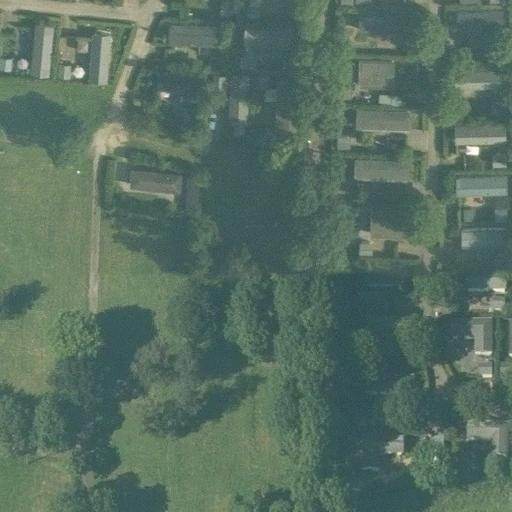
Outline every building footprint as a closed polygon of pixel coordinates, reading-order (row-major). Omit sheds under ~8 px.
[(233,1),(220,1),(220,14),(233,14),(233,1)] [(261,1),(248,1),(248,15),(261,15),(261,1)] [(504,27),(503,9),(456,10),(457,28),(504,27)] [(406,32),(406,14),(359,13),(358,31),(406,32)] [(52,19),(36,19),(32,71),(48,73),(52,19)] [(219,44),(220,27),(169,25),(168,43),(219,44)] [(291,46),(292,29),(244,26),(243,44),(291,46)] [(110,30),(94,30),(90,78),(106,79),(110,30)] [(348,38),(336,38),(336,49),(348,50),(348,38)] [(503,58),(503,45),(491,45),(491,58),(503,58)] [(11,54),(0,54),(0,65),(11,65),(11,54)] [(221,54),(209,54),(209,67),(221,67),(221,54)] [(254,54),(243,54),(243,65),(254,65),(254,54)] [(393,86),(394,59),(359,59),(358,86),(393,86)] [(70,61),(59,61),(59,75),(70,75),(70,61)] [(505,86),(504,68),(453,69),(454,87),(505,86)] [(158,72),(157,89),(181,89),(181,105),(197,106),(198,74),(158,72)] [(256,84),(268,84),(269,74),(257,74),(256,84)] [(225,75),(213,75),(213,84),(225,84),(225,75)] [(249,75),(230,75),(229,122),(248,123),(249,75)] [(275,133),(296,133),(297,80),(277,79),(275,133)] [(349,86),(337,87),(337,97),(349,97),(349,86)] [(504,100),(492,101),(493,113),(505,112),(504,100)] [(409,129),(410,109),(356,108),(356,128),(409,129)] [(187,111),(186,123),(196,123),(197,111),(187,111)] [(506,140),(505,122),(454,124),(455,142),(506,140)] [(337,147),(347,147),(347,135),(337,135),(337,136),(337,147)] [(494,153),(494,165),(506,165),(506,153),(494,153)] [(407,179),(408,159),(354,157),(354,177),(407,179)] [(182,171),(131,165),(129,182),(180,188),(182,171)] [(200,171),(188,171),(187,207),(199,207),(200,171)] [(507,192),(507,174),(455,176),(456,194),(507,192)] [(335,179),(335,191),(345,191),(346,179),(336,179),(335,179)] [(405,236),(406,208),(371,207),(370,234),(405,236)] [(495,207),(495,219),(506,219),(506,207),(495,207)] [(506,244),(506,226),(461,227),(461,245),(506,244)] [(370,241),(360,241),(360,253),(370,254),(370,241)] [(506,265),(506,253),(496,254),(496,266),(506,265)] [(403,290),(404,264),(369,262),(368,289),(403,290)] [(506,294),(506,277),(455,275),(455,293),(506,294)] [(368,297),(358,296),(358,308),(368,309),(368,297)] [(495,301),(495,313),(504,313),(504,301),(495,301)] [(364,355),(382,356),(383,339),(407,340),(407,323),(366,321),(364,355)] [(450,325),(451,342),(474,342),(475,358),(493,358),(492,324),(450,325)] [(368,359),(356,359),(356,372),(368,372),(368,359)] [(482,367),(482,379),(491,379),(491,367),(482,367)] [(500,379),(510,379),(510,367),(500,367),(500,379)] [(414,399),(415,381),(364,379),(363,397),(414,399)] [(354,417),(354,429),(366,429),(366,417),(354,417)] [(508,427),(466,426),(466,443),(491,444),(490,460),(507,460),(508,427)] [(362,440),(361,473),(379,474),(379,458),(403,458),(403,441),(362,440)] [(454,471),(455,459),(446,459),(445,471),(454,471)] [(361,481),(351,481),(350,493),(360,493),(361,481)]
